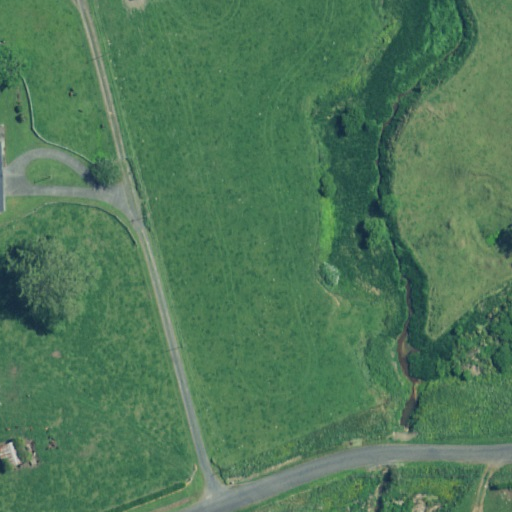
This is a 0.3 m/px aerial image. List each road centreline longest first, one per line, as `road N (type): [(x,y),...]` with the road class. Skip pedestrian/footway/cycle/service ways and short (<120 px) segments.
road 1 (track): [(87,0),(216,506)]
road 2 (unclassified): [(511,454),(392,451),(333,461),(202,511)]
